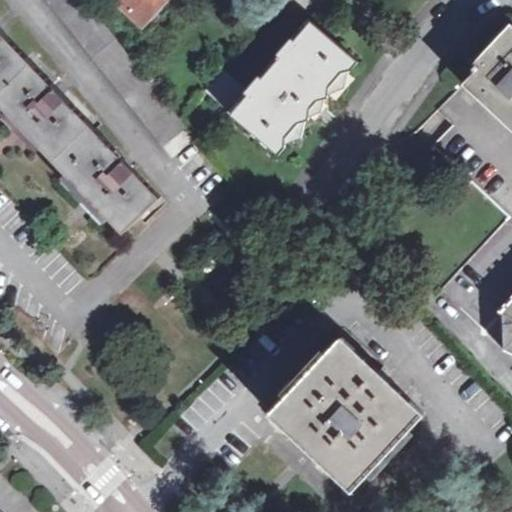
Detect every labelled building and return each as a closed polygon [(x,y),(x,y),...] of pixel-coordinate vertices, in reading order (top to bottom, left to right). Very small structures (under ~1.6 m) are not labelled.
[(84,0),(45,0),(163,147),(187,128),(84,0)] [(158,0),(116,0),(143,23),(159,7),(156,4),(158,0)] [(312,17),(229,116),(278,157),(361,58),(312,17)] [(482,65),(464,84),(511,128),(511,22),(476,60),(482,65)] [(124,233),(160,198),(0,30),(0,104),(19,124),(30,135),(87,194),(99,207),(124,233)] [(30,135),(19,124),(14,129),(20,136),(25,141),(30,135)] [(342,337),(271,413),(305,445),(353,489),(423,414),(342,337)]
